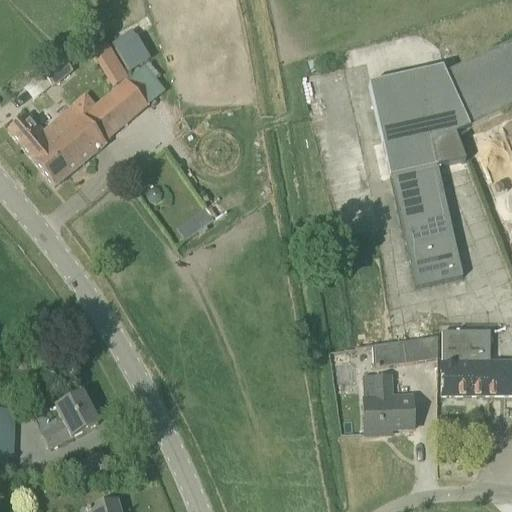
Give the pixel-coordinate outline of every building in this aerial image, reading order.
[(378,136),(384,160),(385,165),(377,167),(381,188),(391,186),(415,291),(462,280),(437,169),(464,162),(455,138),(470,131),(444,76),(511,45),(511,1),(428,40),(443,72),(416,78),(369,89),(368,89),(378,136)] [(115,49),(127,74),(149,63),(137,39),(115,49)] [(511,45),(444,76),(470,131),(511,111),(511,45)] [(42,76),(52,88),(71,73),(61,61),(42,76)] [(145,68),(129,81),(149,105),(165,92),(145,68)] [(27,117),(7,134),(39,172),(52,161),(45,152),(97,109),(86,95),(72,107),(73,109),(42,135),(27,117)] [(110,98),(97,109),(45,152),(52,161),(39,172),(54,190),(105,148),(103,145),(130,123),(110,98)] [(147,197),(147,203),(151,207),(157,207),(161,203),(161,197),(157,193),(151,193),(147,197)] [(185,244),(213,225),(204,212),(176,231),(185,244)] [(392,345),(390,333),(374,234),(337,240),(355,353),(372,350),(373,372),(437,363),(437,340),(392,347),(392,345)] [(441,367),(440,367),(440,399),(511,398),(511,366),(489,367),(489,335),(441,335),(441,367)] [(390,380),(362,381),(364,439),(382,439),(382,434),(413,432),(412,400),(390,401),(390,380)] [(70,440),(71,441),(97,427),(82,398),(55,411),(62,426),(41,437),(49,451),(70,440)] [(0,474),(7,475),(8,461),(12,462),(14,414),(0,413),(0,474)] [(452,457),(452,462),(456,467),(462,467),(466,463),(466,457),(462,453),(456,453),(452,457)]
